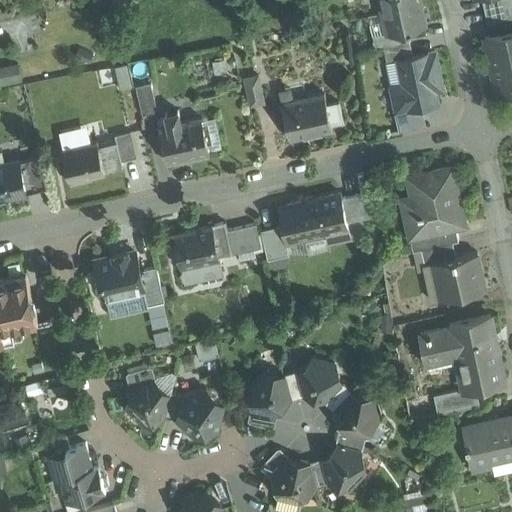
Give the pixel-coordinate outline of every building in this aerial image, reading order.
[(377,0),(381,14),(422,4),(421,0),(377,0)] [(506,0),(481,0),(487,24),(511,19),(506,0)] [(422,4),(381,14),(386,34),(427,25),(422,4)] [(511,18),(511,19),(487,24),(490,36),(511,31),(511,18)] [(511,31),(490,36),(484,38),(497,95),(511,91),(511,31)] [(402,43),(384,47),(388,63),(398,61),(397,60),(413,57),(409,41),(402,43)] [(391,86),(396,112),(422,107),(438,103),(435,90),(443,88),(435,52),(428,54),(413,57),(397,60),(398,61),(402,84),(391,86)] [(0,80),(25,78),(23,61),(0,63),(0,80)] [(258,76),(244,79),(250,106),(264,103),(258,76)] [(151,82),(136,86),(142,115),(157,111),(151,82)] [(304,86),(280,91),(283,103),(306,98),(304,86)] [(283,103),(282,103),(289,139),(332,130),(331,124),(343,121),(339,103),(327,105),(324,94),(306,98),(283,103)] [(202,118),(159,128),(166,163),(209,153),(202,118)] [(130,131),(114,135),(116,142),(121,161),(136,157),(130,131)] [(97,141),(62,149),(70,183),(92,178),(91,176),(105,173),(104,171),(99,146),(97,141)] [(116,142),(99,146),(104,171),(123,167),(121,161),(116,142)] [(39,155),(19,160),(26,192),(46,187),(39,155)] [(0,164),(0,198),(27,192),(26,192),(19,160),(4,163),(0,164)] [(452,167),(407,177),(415,211),(404,213),(410,238),(455,227),(465,225),(452,167)] [(370,192),(342,198),(347,222),(372,216),(370,192)] [(319,198),(278,207),(283,227),(286,241),(326,233),(319,198)] [(225,222),(212,226),(218,257),(232,253),(227,230),(225,222)] [(256,223),(227,230),(232,253),(261,247),(256,223)] [(211,225),(174,233),(182,267),(193,265),(219,259),(218,257),(212,226),(211,225)] [(283,227),(276,229),(282,256),(289,255),(286,241),(283,227)] [(455,227),(410,238),(413,251),(458,241),(455,227)] [(276,229),(262,232),(268,259),(282,256),(276,229)] [(127,250),(113,254),(113,256),(94,260),(99,283),(103,282),(107,298),(144,290),(145,290),(140,270),(136,252),(128,254),(127,250)] [(476,254),(438,262),(446,298),(484,290),(476,254)] [(219,259),(193,265),(197,279),(222,274),(219,259)] [(157,266),(140,270),(145,290),(144,290),(147,305),(164,302),(157,266)] [(26,273),(0,278),(0,337),(4,336),(4,335),(15,332),(14,328),(37,323),(26,273)] [(490,315),(449,325),(450,327),(421,334),(426,357),(459,351),(467,389),(473,387),(505,381),(490,315)] [(335,362),(313,357),(298,372),(304,393),(325,399),(340,383),(335,362)] [(149,366),(128,372),(126,374),(129,385),(132,386),(153,380),(155,378),(152,367),(149,366)] [(298,372),(296,370),(285,373),(284,376),(290,397),(292,399),(303,396),(304,393),(298,372)] [(284,376),(263,371),(248,387),(253,408),(275,413),(290,397),(284,376)] [(153,380),(132,386),(127,407),(142,423),(164,417),(164,416),(169,395),(153,380)] [(340,383),(325,399),(324,402),(333,410),(336,409),(351,393),(352,391),(343,382),(340,383)] [(206,387),(182,394),(176,419),(194,436),(218,429),(224,404),(206,387)] [(473,387),(467,389),(437,395),(440,412),(477,404),(473,387)] [(182,394),(172,391),(171,393),(169,395),(164,416),(176,419),(182,394)] [(372,399),(351,393),(336,409),(342,430),(363,435),(378,420),(372,399)] [(275,413),(253,408),(251,408),(248,420),(250,422),(271,427),(274,426),(277,415),(275,413)] [(511,414),(463,426),(468,445),(465,445),(466,449),(468,449),(472,466),(511,456),(511,414)] [(363,435),(342,430),(339,431),(336,442),(338,444),(359,449),(362,449),(365,438),(363,435)] [(67,435),(44,441),(47,453),(70,446),(67,435)] [(70,446),(47,453),(54,479),(60,477),(67,502),(106,491),(104,485),(109,484),(107,476),(102,477),(99,465),(93,467),(86,442),(70,446)] [(359,449),(338,444),(323,460),(329,481),(350,486),(365,471),(359,449)] [(277,448),(262,464),(261,467),(269,475),(272,474),(287,458),(288,455),(280,448),(277,448)] [(287,458),(272,474),(278,495),(299,501),(315,485),(309,464),(287,458)] [(321,458),(310,461),(309,464),(315,485),(317,487),(328,484),(329,481),(323,460),(321,458)] [(206,490),(185,496),(181,511),(220,511),(222,506),(206,490)] [(116,511),(114,501),(79,511),(116,511)] [(43,511),(41,503),(16,511),(43,511)]
